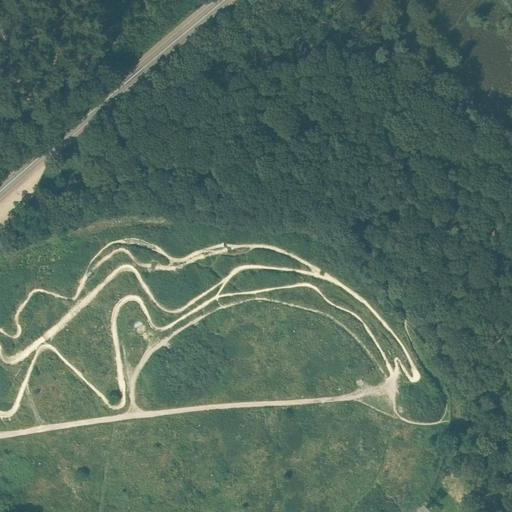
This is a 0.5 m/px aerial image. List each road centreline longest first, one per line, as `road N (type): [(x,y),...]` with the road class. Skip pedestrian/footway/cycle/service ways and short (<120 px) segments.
road 1 (secondary): [(0,192),(223,0)]
road 2 (track): [(118,418),(348,399),(396,418)]
